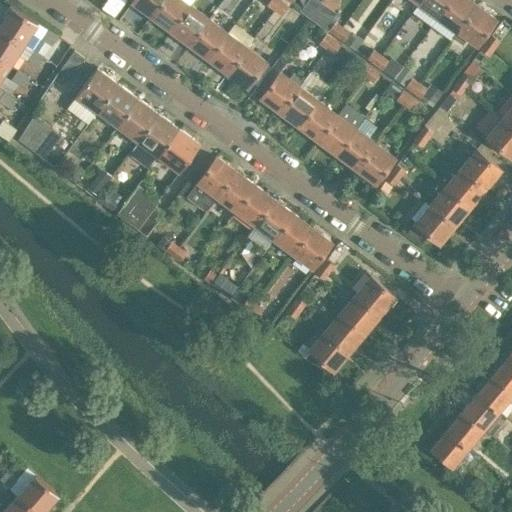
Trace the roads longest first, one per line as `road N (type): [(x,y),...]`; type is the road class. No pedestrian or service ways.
road 1 (residential): [(52,0),(461,305)]
road 2 (residential): [(278,511),(461,305)]
